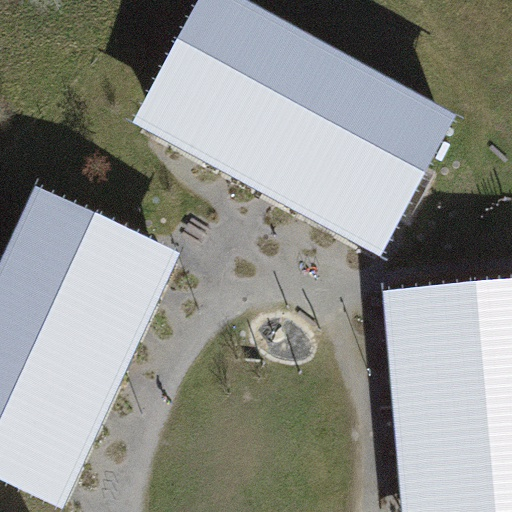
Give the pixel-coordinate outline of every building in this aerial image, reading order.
[(210,0),(153,104),(193,126),(250,21),(212,0),(210,0)] [(193,126),(232,147),(290,42),(250,21),(193,126)] [(232,147),(271,169),(329,64),(290,42),(232,147)] [(271,169),(311,190),(368,85),(329,64),(271,169)] [(311,190),(350,212),(407,107),(368,85),(311,190)] [(350,212),(389,233),(447,128),(407,107),(350,212)] [(41,202),(23,242),(132,292),(151,251),(41,202)] [(23,242),(5,283),(114,332),(132,292),(23,242)] [(5,283),(0,293),(0,329),(95,373),(114,332),(5,283)] [(511,336),(511,291),(414,300),(417,344),(511,336)] [(0,329),(0,378),(77,413),(95,373),(0,329)] [(511,380),(511,336),(417,344),(421,388),(511,380)] [(0,378),(0,427),(59,454),(77,413),(0,378)] [(511,425),(511,380),(421,388),(425,433),(511,425)] [(511,470),(511,425),(425,433),(428,477),(511,470)] [(0,427),(0,476),(40,494),(59,454),(0,427)] [(511,511),(511,470),(428,477),(431,511),(511,511)]
